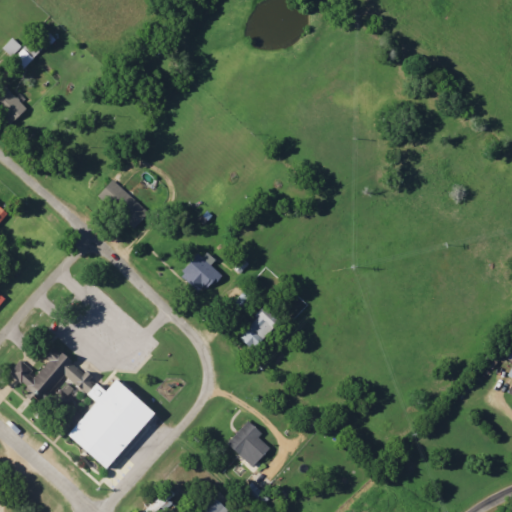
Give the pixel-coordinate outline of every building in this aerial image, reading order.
[(53,39),(42,29),(11,63),(21,73),(53,39)] [(20,47),(10,38),(0,49),(10,58),(20,47)] [(0,86),(0,117),(7,125),(24,110),(3,85),(0,86)] [(147,208),(111,183),(102,196),(111,202),(106,209),(133,228),(147,208)] [(208,268),(212,259),(202,253),(199,258),(191,253),(175,280),(198,294),(205,282),(212,286),(219,274),(208,268)] [(235,338),(250,352),(272,327),(257,313),(235,338)] [(18,363),(7,376),(26,392),(22,396),(31,404),(36,398),(39,401),(61,376),(65,380),(75,369),(50,347),(40,358),(46,363),(32,380),(24,374),(27,371),(18,363)] [(113,382),(152,416),(102,472),(62,436),(92,403),(83,395),(93,383),(104,392),(113,382)] [(255,438),(259,434),(246,422),(225,445),(248,467),(266,448),(255,438)]
